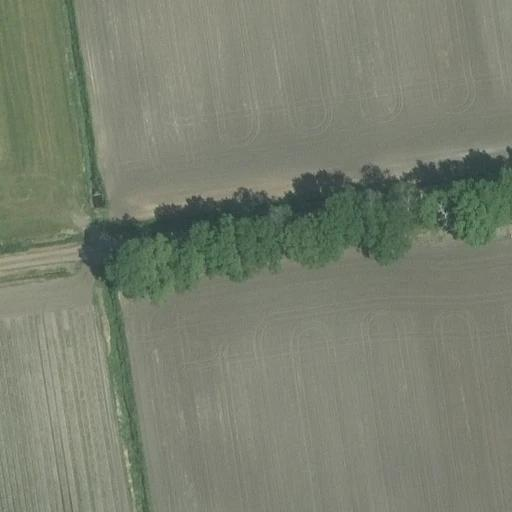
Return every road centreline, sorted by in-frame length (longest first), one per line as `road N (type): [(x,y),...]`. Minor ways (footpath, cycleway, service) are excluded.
road 1 (track): [(0,264),(511,183)]
road 2 (track): [(0,233),(511,156)]
